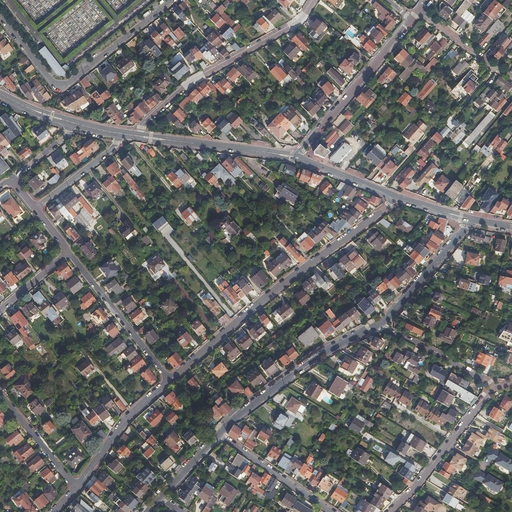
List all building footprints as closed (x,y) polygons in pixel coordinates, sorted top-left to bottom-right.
[(207,4),(203,0),(194,0),(202,8),(207,4)] [(208,0),(203,0),(207,4),(215,12),(218,15),(222,12),(235,0),(234,0),(231,0),(229,2),(224,7),(222,5),(219,8),(212,2),(211,3),(208,1),(209,0),(208,0)] [(277,0),(285,8),(290,4),(289,3),(285,0),(277,0)] [(376,1),(377,0),(370,0),(368,2),(382,13),(378,17),(383,21),(386,17),(389,13),(376,1)] [(465,11),(466,11),(471,4),(470,3),(466,0),(465,0),(455,13),(457,15),(460,17),(465,11)] [(493,0),(483,13),(483,14),(491,19),(492,20),(494,22),(500,16),(496,13),(500,8),(502,6),(494,0),(493,0)] [(452,11),(440,1),(437,4),(440,6),(441,5),(445,7),(439,14),(446,19),(452,11)] [(182,2),(177,7),(182,12),(187,8),(182,2)] [(77,48),(63,46),(95,19),(95,17),(94,16),(86,16),(86,10),(84,12),(81,12),(82,11),(80,8),(79,18),(84,18),(82,20),(77,20),(77,16),(73,16),(73,22),(69,18),(67,19),(49,35),(61,37),(60,39),(58,42),(57,47),(53,47),(63,59),(77,48)] [(177,9),(174,12),(178,18),(179,19),(183,16),(177,9)] [(271,23),(273,25),(282,17),(275,10),(266,18),(271,23)] [(390,19),(394,23),(397,19),(393,15),(394,13),(391,11),(389,13),(386,17),(390,19)] [(464,20),(460,27),(463,30),(473,17),(466,11),(465,11),(460,17),(461,18),(464,20)] [(219,28),(225,22),(218,15),(215,12),(209,18),(219,28)] [(225,22),(230,27),(234,32),(235,31),(237,34),(243,29),(240,26),(239,27),(237,25),(233,29),(231,27),(234,23),(232,20),(231,21),(222,12),(218,15),(225,22)] [(483,31),(492,20),(491,19),(483,14),(475,25),(479,28),(478,30),(479,31),(478,33),(480,34),(483,31)] [(264,31),(265,32),(267,30),(266,29),(267,27),(271,23),(266,18),(263,15),(256,22),(256,23),(261,28),(264,31)] [(455,23),(460,27),(464,20),(461,18),(460,17),(457,15),(452,21),(455,23)] [(393,24),(394,23),(390,19),(386,17),(383,21),(380,25),(388,31),(393,24)] [(310,28),(312,30),(313,30),(312,32),(311,31),(307,36),(310,38),(309,38),(313,42),(314,41),(316,43),(323,35),(320,33),(321,32),(326,27),(317,19),(310,28)] [(177,39),(164,23),(160,27),(163,31),(167,35),(168,34),(172,38),(173,37),(176,40),(177,39)] [(385,37),(389,32),(388,31),(380,25),(379,24),(376,28),(379,30),(378,31),(384,36),(385,37)] [(227,28),(223,25),(219,29),(222,33),(227,28)] [(492,25),(486,33),(478,43),(481,46),(492,33),(491,32),(494,28),(492,25)] [(185,35),(178,27),(173,32),(179,40),(185,35)] [(230,27),(221,36),(223,37),(228,43),(229,41),(227,39),(234,32),(230,27)] [(378,43),(384,36),(378,31),(374,27),(368,35),(378,43)] [(421,45),(431,35),(424,29),(415,39),(421,45)] [(159,35),(156,31),(150,35),(152,37),(149,40),(156,48),(164,40),(159,35)] [(167,35),(163,31),(159,35),(164,40),(173,50),(175,49),(173,47),(174,46),(173,44),(174,43),(169,36),(167,35)] [(221,36),(217,31),(214,33),(212,32),(206,38),(208,41),(210,43),(215,49),(222,43),(220,40),(223,37),(221,36)] [(324,35),(321,32),(320,33),(323,35),(316,43),(314,41),(313,42),(316,44),(324,35)] [(2,36),(0,33),(0,53),(2,55),(6,59),(11,55),(15,52),(7,43),(6,43),(1,37),(2,36)] [(307,41),(299,33),(291,41),(299,49),(303,45),(304,47),(306,45),(305,43),(307,41)] [(432,40),(435,36),(432,34),(431,35),(421,45),(420,47),(422,48),(423,49),(426,46),(432,40)] [(370,53),(376,46),(369,40),(368,39),(363,35),(359,40),(363,43),(361,46),(363,48),(370,53)] [(348,48),(351,44),(342,36),(338,40),(348,48)] [(491,52),(494,55),(506,41),(501,36),(494,44),(496,47),(495,48),(491,52)] [(149,40),(148,39),(144,44),(145,45),(143,48),(142,47),(138,51),(140,53),(138,55),(143,60),(146,57),(145,56),(149,53),(150,53),(151,53),(152,53),(157,57),(161,53),(156,48),(149,40)] [(494,55),(493,56),(497,59),(504,51),(503,50),(510,41),(508,39),(506,41),(494,55)] [(434,42),(432,40),(426,46),(429,48),(434,42)] [(438,45),(434,42),(429,48),(432,51),(426,58),(429,61),(446,43),(443,40),(438,45)] [(203,46),(204,46),(214,57),(217,55),(219,53),(215,49),(210,43),(208,41),(205,44),(203,46)] [(299,50),(292,42),(287,46),(282,51),(290,59),(299,50)] [(230,44),(219,53),(224,58),(230,55),(236,51),(230,44)] [(199,50),(203,56),(206,59),(208,58),(211,61),(215,58),(214,57),(204,46),(199,50)] [(199,50),(195,47),(185,54),(183,52),(181,53),(184,58),(191,54),(196,61),(203,56),(199,50)] [(64,75),(65,74),(61,69),(45,48),(40,52),(58,74),(64,75)] [(400,63),(404,59),(397,53),(393,57),(400,63)] [(195,61),(196,61),(191,54),(184,58),(187,63),(193,59),(195,61)] [(345,60),(339,67),(348,74),(361,60),(354,54),(347,62),(345,60)] [(400,63),(406,68),(411,63),(414,60),(411,57),(408,54),(404,59),(400,63)] [(124,61),(116,67),(123,75),(134,66),(127,56),(122,60),(124,61)] [(24,73),(27,77),(35,71),(32,67),(29,63),(27,59),(19,65),(21,68),(26,64),(30,69),(24,73)] [(427,71),(428,72),(437,63),(432,59),(425,67),(424,68),(415,60),(412,64),(411,63),(406,68),(401,73),(398,77),(403,81),(416,67),(423,74),(427,71)] [(244,65),(240,60),(237,62),(235,63),(239,67),(235,70),(236,70),(239,74),(240,74),(241,75),(242,74),(241,73),(243,71),(246,74),(243,77),(245,79),(253,71),(246,64),(244,65)] [(315,66),(319,70),(325,64),(321,60),(315,66)] [(180,61),(169,71),(178,80),(188,70),(180,61)] [(466,68),(469,65),(467,64),(465,61),(462,65),(460,63),(453,71),(455,72),(457,75),(465,66),(466,68)] [(99,71),(108,65),(106,62),(97,68),(99,71)] [(65,74),(70,70),(66,65),(61,69),(65,74)] [(109,66),(100,74),(107,83),(117,75),(109,66)] [(292,79),(288,75),(285,77),(276,66),(270,72),(280,82),(283,79),(287,84),(292,79)] [(306,85),(299,78),(298,77),(295,74),(288,66),(284,69),(291,77),(293,76),(299,83),(298,84),(303,88),(306,85)] [(236,70),(235,70),(234,68),(233,68),(226,75),(227,75),(224,79),(229,84),(239,74),(236,70)] [(389,68),(377,81),(381,84),(384,81),(385,82),(386,80),(385,80),(388,77),(391,80),(396,74),(389,68)] [(327,78),(335,86),(340,81),(329,71),(325,74),(328,77),(327,78)] [(164,88),(172,80),(165,73),(153,85),(162,93),(165,89),(164,88)] [(4,77),(3,79),(11,90),(15,88),(6,75),(4,77)] [(89,82),(90,84),(94,82),(88,75),(85,77),(89,82)] [(466,90),(470,93),(476,86),(469,79),(465,75),(458,83),(461,85),(462,87),(466,90)] [(99,105),(104,102),(96,92),(92,86),(90,84),(89,82),(85,77),(81,81),(80,81),(99,105)] [(502,78),(498,85),(501,88),(507,81),(503,79),(502,78)] [(233,88),(229,84),(224,79),(219,84),(218,82),(215,86),(222,93),(227,88),(230,91),(233,88)] [(334,90),(324,79),(318,85),(328,95),(334,90)] [(45,101),(47,103),(51,99),(38,82),(33,85),(34,86),(45,101)] [(216,89),(209,82),(206,85),(204,82),(201,85),(208,92),(210,89),(213,92),(216,89)] [(427,88),(425,87),(421,91),(423,93),(419,97),(422,99),(435,85),(432,83),(430,85),(427,88)] [(509,83),(503,90),(506,92),(511,86),(511,85),(509,83)] [(208,92),(201,85),(197,89),(198,90),(197,91),(201,95),(202,94),(204,96),(208,92)] [(33,94),(41,104),(45,101),(34,86),(30,89),(31,90),(34,94),(33,94)] [(29,101),(32,98),(28,92),(24,87),(21,89),(28,99),(29,101)] [(486,97),(490,101),(497,93),(492,90),(491,90),(487,87),(479,96),(484,100),(486,97)] [(82,110),(92,102),(82,88),(72,96),(71,96),(68,98),(68,97),(65,100),(61,103),(64,107),(75,110),(80,106),(82,110)] [(370,96),(373,93),(369,89),(365,93),(367,95),(366,97),(364,95),(362,93),(356,99),(362,105),(368,99),(370,97),(370,96)] [(191,102),(192,102),(194,100),(196,102),(202,96),(201,95),(197,91),(196,90),(192,93),(187,97),(191,101),(191,102)] [(107,99),(109,101),(113,99),(107,91),(101,96),(104,100),(108,96),(109,98),(107,99)] [(145,103),(150,109),(152,107),(155,104),(151,98),(145,91),(142,93),(145,96),(146,95),(149,100),(145,103)] [(490,107),(492,109),(493,107),(495,105),(502,97),(503,96),(498,91),(497,93),(490,101),(487,105),(490,107)] [(322,104),(327,99),(321,92),(313,101),(319,108),(322,105),(322,104)] [(151,98),(155,104),(157,103),(161,99),(156,93),(154,94),(155,95),(151,98)] [(404,106),(407,103),(411,99),(404,93),(397,100),(404,106)] [(374,100),(370,96),(370,97),(368,99),(362,105),(366,108),(374,100)] [(191,101),(187,97),(183,102),(179,105),(183,109),(191,101)] [(479,107),(483,102),(478,97),(473,102),(479,107)] [(502,97),(495,105),(496,106),(498,105),(500,107),(506,100),(502,97)] [(295,115),(291,112),(289,109),(292,105),(285,99),(275,109),(280,114),(289,122),(295,115)] [(312,117),(320,109),(319,108),(313,101),(308,106),(304,109),(312,117)] [(429,110),(434,105),(429,101),(425,106),(429,110)] [(511,101),(502,114),(505,116),(509,112),(507,111),(511,105),(511,101)] [(147,111),(150,109),(145,103),(142,105),(147,111)] [(411,113),(414,110),(410,107),(407,103),(404,106),(411,113)] [(105,110),(111,118),(111,117),(119,112),(119,111),(113,104),(105,110)] [(135,112),(140,118),(145,113),(147,111),(142,105),(141,104),(133,110),(135,112)] [(186,115),(180,108),(173,115),(179,121),(186,115)] [(491,111),(470,134),(464,141),(468,145),(476,135),(477,135),(495,115),(491,111)] [(111,117),(117,125),(120,123),(124,120),(125,119),(122,115),(119,112),(111,117)] [(125,119),(124,120),(126,123),(129,120),(132,124),(135,122),(140,118),(135,112),(131,114),(133,116),(132,117),(131,116),(129,118),(128,116),(125,119)] [(184,126),(170,112),(166,116),(170,120),(177,128),(179,126),(180,128),(182,128),(184,126)] [(0,121),(7,130),(1,135),(2,135),(6,139),(9,143),(13,139),(12,137),(14,135),(15,136),(20,132),(18,129),(20,128),(16,123),(17,121),(20,116),(18,115),(16,114),(14,118),(4,113),(0,117),(0,121)] [(232,116),(240,124),(243,121),(234,113),(232,116)] [(288,128),(291,124),(289,122),(280,114),(274,120),(273,119),(272,120),(273,121),(271,123),(278,130),(280,127),(285,132),(289,128),(288,128)] [(410,142),(411,143),(426,127),(425,125),(429,121),(426,118),(422,115),(420,117),(418,119),(417,118),(402,135),(403,136),(407,140),(410,142)] [(235,129),(240,124),(232,116),(229,118),(226,121),(232,127),(235,129)] [(210,132),(216,126),(208,118),(202,124),(210,132)] [(222,132),(224,135),(232,127),(226,121),(225,119),(220,124),(217,127),(222,132)] [(339,131),(348,120),(347,120),(343,125),(338,130),(339,131)] [(345,136),(354,126),(348,120),(339,131),(342,133),(345,136)] [(201,127),(194,121),(190,125),(192,127),(190,129),(194,133),(196,131),(197,132),(201,127)] [(264,136),(265,135),(268,132),(267,132),(258,123),(253,127),(263,136),(264,136)] [(332,124),(329,127),(332,131),(335,133),(336,134),(339,131),(338,130),(332,124)] [(40,141),(38,143),(41,147),(53,137),(50,133),(49,133),(43,126),(40,129),(38,126),(36,126),(32,129),(32,131),(40,141)] [(296,147),(299,144),(290,136),(286,132),(285,132),(280,127),(278,130),(275,133),(279,137),(282,134),(286,138),(283,141),(292,150),(293,150),(296,147)] [(335,133),(332,131),(324,139),(327,142),(335,133)] [(452,139),(457,144),(466,136),(462,131),(452,139)] [(0,155),(3,160),(8,157),(6,155),(9,152),(5,147),(9,143),(6,139),(2,135),(1,135),(0,132),(0,155)] [(222,140),(231,141),(224,135),(222,132),(218,136),(222,140)] [(436,132),(431,137),(435,140),(438,143),(442,138),(441,137),(439,135),(436,132)] [(336,134),(326,145),(329,147),(339,136),(336,134)] [(484,145),(481,148),(489,154),(494,148),(496,146),(501,139),(502,137),(497,134),(487,147),(484,145)] [(430,139),(418,152),(421,155),(422,155),(425,157),(432,149),(429,146),(433,142),(430,139)] [(507,143),(501,139),(496,146),(499,148),(497,151),(500,153),(502,150),(507,143)] [(95,145),(91,140),(83,146),(84,147),(81,149),(75,154),(75,153),(70,157),(75,164),(92,151),(90,148),(95,145)] [(330,158),(338,162),(350,149),(344,143),(330,158)] [(362,153),(365,155),(373,146),(370,143),(367,147),(362,153)] [(372,161),(377,165),(385,156),(386,155),(386,151),(378,144),(375,147),(373,146),(365,155),(372,161)] [(314,154),(324,158),(329,152),(326,149),(326,150),(325,149),(325,148),(325,147),(323,148),(320,145),(313,152),(314,154)] [(404,152),(408,155),(414,148),(412,147),(411,146),(410,145),(409,147),(404,152)] [(477,153),(481,148),(477,145),(473,149),(477,153)] [(391,152),(394,154),(399,149),(396,146),(391,152)] [(18,154),(21,158),(31,151),(27,147),(18,154)] [(156,153),(151,148),(148,151),(153,156),(156,153)] [(177,158),(179,156),(174,150),(171,152),(177,158)] [(498,156),(504,160),(506,157),(502,154),(503,151),(502,150),(500,153),(498,156)] [(136,167),(135,165),(138,162),(136,159),(137,159),(130,151),(126,154),(127,156),(123,160),(124,161),(121,163),(127,170),(129,173),(130,174),(133,172),(135,175),(137,173),(140,171),(138,169),(136,167)] [(179,156),(185,162),(188,159),(182,153),(179,156)] [(195,156),(200,162),(203,159),(198,153),(195,156)] [(3,160),(0,155),(0,172),(1,174),(9,167),(3,160)] [(66,161),(61,155),(53,161),(59,168),(66,161)] [(377,165),(381,169),(389,160),(387,158),(385,156),(377,165)] [(252,171),(249,168),(248,167),(245,164),(244,164),(237,157),(234,160),(241,167),(243,170),(249,176),(253,171),(252,171)] [(241,170),(236,164),(235,165),(228,158),(222,164),(229,171),(233,167),(238,173),(239,173),(241,170)] [(381,170),(385,173),(393,164),(391,162),(389,160),(381,170)] [(109,165),(105,168),(106,169),(107,169),(112,175),(119,170),(113,163),(110,166),(109,165)] [(424,181),(427,184),(430,180),(439,170),(431,163),(414,183),(419,187),(424,181)] [(230,175),(219,164),(210,172),(216,179),(219,177),(224,181),(228,177),(235,184),(238,182),(231,175),(230,175)] [(385,173),(389,176),(397,167),(395,165),(393,164),(385,173)] [(295,168),(286,165),(284,172),(292,175),(295,168)] [(190,176),(181,166),(174,174),(182,183),(182,184),(190,176)] [(405,178),(407,176),(406,176),(412,170),(409,167),(407,169),(404,166),(395,177),(398,179),(399,178),(402,181),(399,185),(405,178)] [(54,172),(56,174),(48,181),(52,186),(61,178),(53,168),(51,169),(54,173),(54,172)] [(220,183),(216,179),(210,172),(206,168),(201,173),(203,175),(202,175),(211,184),(212,183),(216,187),(220,183)] [(135,183),(123,169),(121,171),(124,175),(122,176),(130,186),(135,183)] [(309,181),(312,173),(303,170),(302,171),(299,170),(296,176),(300,178),(299,179),(309,183),(309,181)] [(284,179),(271,171),(267,177),(273,182),(274,181),(281,185),(282,183),(284,179)] [(314,174),(312,173),(309,181),(317,185),(318,184),(320,185),(325,176),(321,174),(320,178),(316,176),(317,175),(314,174)] [(37,176),(36,176),(29,182),(35,190),(43,183),(41,181),(43,179),(43,178),(40,175),(39,174),(37,176)] [(182,183),(174,174),(168,178),(176,188),(182,183)] [(430,180),(427,184),(431,188),(434,185),(442,192),(450,182),(442,175),(434,184),(430,180)] [(116,181),(112,176),(111,177),(110,176),(107,178),(108,180),(102,184),(108,192),(111,190),(114,193),(121,187),(119,185),(118,184),(116,181)] [(411,180),(407,176),(405,178),(399,185),(403,189),(410,182),(411,180)] [(326,181),(322,184),(323,185),(319,189),(324,194),(326,192),(328,194),(331,197),(335,191),(331,187),(331,186),(330,185),(330,183),(329,183),(326,181)] [(454,181),(445,192),(455,199),(461,191),(463,189),(463,188),(460,186),(454,181)] [(85,191),(90,196),(92,199),(101,191),(94,182),(90,185),(91,186),(85,191)] [(345,184),(341,182),(337,188),(340,190),(341,190),(345,184)] [(282,183),(281,185),(280,186),(281,187),(280,188),(279,188),(274,195),(279,198),(280,197),(291,204),(292,203),(294,203),(296,200),(295,199),(299,193),(282,183)] [(145,195),(136,185),(134,187),(140,195),(141,195),(143,197),(145,195)] [(502,193),(506,195),(511,187),(508,185),(502,193)] [(341,190),(340,190),(336,196),(340,199),(343,196),(344,197),(346,195),(351,199),(356,191),(353,189),(349,187),(345,192),(341,190)] [(487,211),(497,194),(489,188),(482,200),(485,202),(481,207),(487,211)] [(215,194),(222,202),(226,198),(218,190),(215,194)] [(78,201),(77,199),(72,194),(61,202),(67,210),(70,207),(78,201)] [(365,197),(364,200),(368,202),(369,203),(370,202),(378,206),(381,199),(377,197),(373,196),(371,200),(365,197)] [(469,196),(461,206),(467,208),(468,208),(474,200),(469,196)] [(89,214),(90,215),(93,212),(80,197),(77,199),(78,201),(80,202),(84,207),(89,214)] [(497,201),(491,210),(495,213),(497,210),(499,210),(502,206),(505,209),(506,208),(510,201),(503,197),(501,202),(497,200),(497,201)] [(61,203),(61,202),(57,198),(55,200),(58,204),(56,207),(61,213),(63,216),(66,219),(70,215),(61,203)] [(355,208),(362,214),(370,203),(369,203),(368,202),(364,200),(360,198),(359,200),(360,201),(355,208)] [(18,207),(11,199),(6,203),(5,202),(2,205),(9,214),(18,207)] [(48,209),(57,220),(58,220),(62,217),(59,214),(61,213),(56,207),(53,203),(51,204),(52,206),(48,209)] [(189,223),(197,216),(195,213),(189,207),(186,210),(187,211),(182,215),(189,223)] [(346,209),(345,211),(349,214),(350,214),(356,219),(360,214),(353,209),(351,212),(346,209)] [(345,211),(340,218),(342,220),(351,226),(352,225),(354,221),(356,219),(349,214),(345,211)] [(158,232),(168,223),(162,216),(152,225),(158,232)] [(241,230),(228,216),(222,222),(221,220),(215,226),(229,241),(241,230)] [(439,226),(432,222),(429,227),(443,234),(447,219),(440,218),(440,217),(438,223),(440,225),(439,226)] [(391,224),(383,219),(379,222),(388,229),(391,224)] [(124,225),(118,230),(124,237),(125,236),(127,239),(133,234),(130,231),(134,229),(126,220),(122,223),(124,225)] [(333,222),(330,226),(338,233),(344,226),(347,229),(351,226),(342,220),(337,226),(333,222)] [(400,220),(395,227),(407,235),(412,228),(400,220)] [(330,226),(325,222),(318,230),(323,234),(324,236),(325,236),(327,234),(329,232),(334,237),(335,236),(338,233),(330,226)] [(74,241),(80,236),(73,228),(71,230),(68,226),(64,229),(74,241)] [(318,230),(314,226),(311,230),(312,231),(307,235),(308,236),(314,242),(319,238),(320,239),(324,236),(323,234),(318,230)] [(444,237),(435,231),(430,239),(439,245),(444,237)] [(45,239),(39,232),(30,239),(39,250),(43,246),(40,243),(45,239)] [(307,236),(308,236),(307,235),(304,232),(298,238),(302,242),(301,244),(307,250),(314,244),(307,236)] [(386,241),(377,232),(372,238),(382,247),(383,246),(382,245),(386,241)] [(478,234),(472,233),(471,239),(472,239),(475,239),(474,240),(474,241),(474,242),(477,242),(482,244),(484,236),(478,234)] [(88,243),(87,242),(86,243),(80,236),(74,241),(71,243),(73,246),(77,243),(88,257),(95,251),(90,245),(91,244),(90,242),(88,243)] [(484,236),(482,244),(490,245),(491,238),(484,236)] [(382,247),(372,238),(369,240),(379,250),(382,247)] [(497,239),(496,247),(498,247),(504,249),(506,241),(497,239)] [(302,262),(305,260),(300,254),(300,255),(293,249),(294,248),(292,246),(287,241),(285,243),(288,246),(286,248),(300,263),(302,262)] [(438,246),(429,241),(425,247),(433,253),(438,246)] [(26,258),(29,261),(31,259),(31,258),(29,255),(33,253),(25,243),(18,249),(21,251),(25,257),(26,258)] [(429,251),(419,244),(414,250),(423,258),(426,254),(429,251)] [(405,247),(403,250),(411,258),(416,262),(418,264),(423,258),(414,250),(407,245),(405,247)] [(346,256),(355,266),(357,269),(365,261),(354,250),(346,256)] [(25,257),(21,251),(17,254),(22,260),(25,257)] [(471,253),(467,252),(464,263),(476,266),(479,253),(472,251),(471,253)] [(284,268),(285,269),(292,263),(283,253),(280,256),(276,259),(284,268)] [(345,255),(339,260),(340,262),(346,268),(349,272),(355,266),(346,256),(345,255)] [(164,265),(157,257),(148,264),(154,273),(164,265)] [(416,262),(411,258),(406,263),(409,265),(404,270),(410,276),(415,272),(411,267),(416,262)] [(111,281),(119,273),(117,270),(112,263),(113,263),(110,259),(100,267),(108,278),(108,277),(111,281)] [(284,268),(276,259),(275,259),(266,267),(275,276),(284,268)] [(346,268),(340,262),(337,264),(336,263),(330,268),(339,279),(345,274),(343,271),(346,268)] [(65,263),(57,269),(58,271),(56,272),(59,276),(61,274),(63,276),(71,270),(65,263)] [(31,270),(25,264),(14,273),(20,279),(31,270)] [(260,287),(269,279),(261,270),(252,278),(260,287)] [(410,276),(404,270),(402,273),(400,271),(397,274),(398,274),(396,276),(396,277),(400,282),(405,278),(407,280),(410,276)] [(8,287),(8,288),(18,280),(11,272),(4,277),(6,279),(3,281),(8,287)] [(317,273),(311,278),(316,284),(317,285),(319,287),(321,286),(323,289),(323,288),(325,289),(328,286),(328,284),(330,283),(325,276),(322,278),(317,273)] [(480,274),(478,283),(487,285),(490,277),(480,274)] [(239,299),(240,298),(236,294),(230,286),(224,279),(221,275),(220,275),(219,276),(223,280),(221,282),(224,285),(222,287),(224,290),(222,292),(228,300),(232,305),(234,303),(238,303),(239,299)] [(511,278),(505,277),(500,276),(498,284),(502,285),(502,282),(503,282),(503,285),(508,285),(509,287),(511,287),(511,278)] [(82,286),(75,277),(66,284),(74,293),(82,286)] [(245,294),(253,287),(244,278),(244,277),(240,280),(236,284),(245,294)] [(395,289),(401,283),(400,282),(396,277),(393,280),(389,283),(395,289)] [(316,284),(311,278),(302,285),(304,287),(303,288),(309,296),(312,293),(313,291),(312,289),(317,285),(316,284)] [(392,292),(395,289),(389,283),(386,278),(384,280),(382,281),(388,287),(392,292)] [(459,284),(459,287),(465,289),(468,281),(459,279),(458,283),(459,284)] [(117,283),(114,280),(106,286),(109,289),(111,287),(116,293),(120,290),(115,284),(117,283)] [(291,286),(290,286),(295,292),(301,287),(297,281),(291,286)] [(375,291),(376,292),(378,291),(379,290),(381,293),(388,287),(382,281),(373,289),(375,291)] [(243,295),(245,294),(236,284),(232,287),(237,293),(236,294),(240,298),(241,299),(244,297),(243,295)] [(209,299),(212,296),(207,290),(203,286),(201,288),(200,286),(196,290),(198,293),(205,301),(208,304),(207,304),(211,309),(215,305),(209,299)] [(311,299),(303,289),(295,296),(302,305),(311,299)] [(369,296),(375,303),(381,297),(376,292),(375,291),(369,296)] [(40,306),(37,308),(40,311),(42,314),(44,316),(47,320),(50,317),(52,320),(58,316),(39,292),(34,297),(40,306)] [(56,298),(51,302),(55,307),(58,311),(69,302),(69,301),(61,292),(55,297),(56,298)] [(96,301),(90,293),(81,300),(83,303),(81,305),(84,310),(96,301)] [(334,299),(331,302),(333,305),(337,302),(344,296),(341,293),(334,299)] [(442,295),(436,293),(433,300),(439,303),(442,295)] [(178,307),(170,296),(159,305),(167,315),(178,307)] [(372,306),(375,303),(369,296),(366,299),(364,297),(362,299),(362,300),(357,305),(365,314),(367,312),(368,314),(369,314),(375,309),(372,306)] [(129,297),(123,301),(128,307),(124,309),(127,313),(136,306),(133,302),(129,297)] [(329,301),(325,304),(329,309),(334,315),(336,314),(331,309),(334,306),(333,305),(331,302),(329,301)] [(38,311),(32,303),(27,307),(26,305),(22,308),(29,318),(38,311)] [(294,312),(287,304),(276,312),(283,320),(294,312)] [(351,321),(360,314),(354,307),(346,313),(346,314),(351,320),(351,321)] [(469,314),(475,316),(478,310),(472,307),(469,314)] [(109,320),(100,308),(96,311),(98,315),(96,316),(99,320),(101,318),(102,320),(102,321),(104,324),(109,320)] [(435,318),(439,319),(442,321),(444,318),(439,315),(440,312),(431,308),(429,312),(428,315),(435,318)] [(144,316),(138,309),(129,316),(137,325),(141,322),(139,320),(144,316)] [(333,317),(336,321),(331,324),(335,329),(338,332),(344,328),(343,327),(337,320),(334,315),(329,309),(326,312),(331,318),(333,317)] [(478,317),(483,319),(485,314),(492,317),(493,315),(495,316),(496,314),(486,310),(478,317)] [(28,323),(18,311),(10,318),(13,321),(13,322),(19,330),(28,323)] [(228,322),(231,319),(226,313),(223,316),(228,322)] [(337,320),(343,327),(351,320),(346,314),(346,313),(337,320)] [(270,321),(263,314),(259,317),(265,324),(270,321)] [(428,315),(427,314),(422,323),(431,327),(435,318),(428,315)] [(190,326),(198,335),(205,328),(197,319),(190,326)] [(321,333),(325,338),(335,329),(331,324),(328,320),(323,325),(318,329),(321,333)] [(260,325),(258,322),(254,325),(255,326),(249,331),(255,338),(264,330),(260,325)] [(105,328),(113,339),(120,334),(112,323),(105,328)] [(417,334),(419,330),(406,323),(404,328),(417,334)] [(511,324),(510,323),(509,325),(508,325),(504,335),(505,335),(503,339),(508,341),(511,343),(511,324)] [(88,325),(95,334),(97,332),(89,324),(88,325)] [(137,331),(140,334),(146,329),(143,326),(137,331)] [(440,333),(437,338),(448,343),(450,344),(456,331),(447,326),(443,335),(440,333)] [(240,327),(235,332),(241,338),(237,342),(243,349),(252,341),(240,327)] [(318,329),(316,327),(313,330),(311,327),(298,338),(306,346),(318,336),(321,333),(318,329)] [(495,333),(479,327),(479,329),(494,335),(495,333)] [(14,329),(6,336),(9,341),(11,343),(12,344),(13,346),(22,339),(14,329)] [(159,338),(152,329),(145,335),(152,344),(159,338)] [(271,338),(274,341),(281,335),(279,332),(271,338)] [(192,340),(186,333),(178,340),(183,347),(192,340)] [(29,347),(33,343),(26,335),(22,339),(29,347)] [(126,347),(119,338),(111,344),(114,347),(111,348),(115,352),(116,351),(118,353),(126,347)] [(373,342),(367,338),(362,340),(378,349),(382,342),(375,338),(373,342)] [(27,346),(22,339),(16,344),(21,350),(27,346)] [(274,341),(266,347),(268,349),(275,343),(274,341)] [(240,353),(231,342),(222,350),(231,360),(240,353)] [(138,355),(131,347),(124,353),(130,361),(138,355)] [(354,358),(365,365),(372,353),(361,347),(354,358)] [(285,354),(291,361),(294,358),(298,355),(292,348),(285,354)] [(288,363),(291,361),(285,354),(283,352),(281,354),(283,357),(279,360),(284,365),(288,362),(288,363)] [(389,355),(385,353),(384,356),(392,360),(399,364),(402,359),(410,363),(406,369),(412,372),(415,374),(417,375),(422,367),(416,364),(419,360),(414,357),(414,356),(410,353),(409,354),(406,352),(404,356),(396,352),(392,359),(389,356),(389,355)] [(182,361),(176,353),(168,360),(174,368),(182,361)] [(492,358),(481,353),(477,362),(486,366),(488,366),(492,358)] [(147,366),(139,356),(131,362),(137,370),(135,371),(138,374),(147,366)] [(357,363),(347,358),(344,362),(345,362),(342,367),(351,373),(357,363)] [(94,367),(87,359),(77,367),(83,376),(89,371),(89,372),(94,369),(93,368),(94,367)] [(276,365),(271,360),(262,367),(269,376),(273,373),(272,371),(277,367),(276,365)] [(511,363),(509,363),(507,362),(503,360),(503,362),(504,362),(503,365),(507,367),(506,370),(507,371),(509,367),(511,368),(511,363)] [(228,371),(221,363),(212,371),(219,378),(228,371)] [(14,372),(8,364),(1,370),(5,374),(4,374),(7,378),(14,372)] [(495,364),(492,368),(490,372),(502,378),(504,374),(499,372),(500,368),(499,368),(500,366),(499,366),(495,364)] [(447,380),(450,375),(446,373),(446,372),(434,365),(429,374),(442,381),(441,382),(445,385),(445,384),(447,380)] [(265,378),(254,366),(244,376),(246,378),(247,377),(255,386),(265,378)] [(155,378),(148,369),(141,375),(148,384),(150,383),(152,385),(156,382),(154,380),(155,378)] [(355,387),(365,393),(373,380),(367,377),(365,380),(363,379),(367,373),(364,371),(355,387)] [(455,376),(455,375),(451,373),(450,375),(447,380),(461,387),(465,380),(458,377),(458,378),(455,376)] [(332,385),(342,391),(345,387),(347,382),(337,376),(332,385)] [(35,390),(25,378),(16,385),(26,397),(35,390)] [(199,385),(193,378),(186,384),(189,388),(190,387),(193,389),(199,385)] [(470,405),(475,396),(461,387),(447,380),(445,384),(453,388),(460,392),(459,395),(460,396),(459,398),(470,405)] [(243,391),(248,397),(253,393),(248,387),(244,390),(236,381),(229,388),(236,396),(243,391)] [(323,388),(312,381),(309,388),(307,387),(304,391),(316,399),(323,388)] [(392,396),(396,398),(401,389),(394,386),(388,382),(383,392),(386,394),(387,394),(392,397),(392,396)] [(338,397),(342,391),(332,385),(329,391),(338,397)] [(401,389),(396,398),(399,400),(399,401),(404,404),(407,406),(413,397),(401,389)] [(448,407),(454,397),(442,390),(436,400),(445,406),(448,407)] [(172,392),(165,398),(172,405),(175,402),(177,404),(174,407),(176,409),(182,404),(178,399),(172,392)] [(108,395),(99,402),(102,405),(106,410),(114,404),(108,395)] [(222,411),(225,414),(228,412),(230,411),(232,409),(225,402),(223,399),(220,397),(214,402),(219,407),(222,411)] [(507,410),(511,401),(511,399),(507,397),(506,398),(504,397),(499,405),(507,410)] [(288,410),(286,412),(297,419),(300,414),(296,411),(301,404),(291,398),(287,405),(285,408),(288,410)] [(45,408),(37,399),(30,405),(31,407),(34,411),(33,412),(36,416),(45,408)] [(154,403),(152,404),(157,409),(162,404),(158,399),(155,401),(154,403)] [(125,408),(119,400),(116,403),(122,410),(125,408)] [(422,414),(426,416),(431,407),(425,403),(418,400),(413,410),(417,412),(422,414)] [(384,401),(382,406),(388,410),(391,405),(384,401)] [(212,415),(216,420),(222,414),(223,416),(225,415),(219,408),(214,402),(211,406),(213,408),(211,409),(214,413),(212,415)] [(152,404),(149,407),(154,412),(146,420),(153,428),(164,417),(157,409),(152,404)] [(102,405),(94,411),(99,418),(102,421),(104,419),(109,425),(112,428),(116,423),(106,410),(102,405)] [(442,425),(445,420),(439,416),(441,413),(431,407),(426,416),(425,417),(429,420),(429,419),(434,422),(435,421),(442,425)] [(502,411),(493,407),(488,416),(496,421),(502,411)] [(9,420),(0,408),(0,427),(2,426),(9,420)] [(451,423),(457,413),(450,408),(446,415),(441,413),(439,416),(445,420),(451,423)] [(166,419),(170,423),(172,421),(173,422),(178,417),(173,412),(173,411),(171,410),(164,417),(166,419)] [(99,418),(94,411),(86,417),(92,424),(99,418)] [(288,418),(280,413),(274,422),(277,424),(276,426),(281,429),(288,418)] [(511,416),(509,416),(505,413),(501,418),(507,422),(511,416)] [(200,418),(202,421),(203,421),(207,425),(214,420),(210,415),(206,418),(204,415),(200,418)] [(479,415),(476,419),(483,423),(486,420),(479,415)] [(367,424),(369,421),(364,418),(361,422),(354,418),(349,427),(354,430),(359,432),(362,427),(364,423),(366,424),(367,424)] [(55,427),(50,421),(43,426),(48,433),(55,427)] [(91,432),(83,423),(74,431),(81,440),(91,432)] [(241,431),(233,425),(229,431),(228,434),(231,436),(236,439),(239,434),(241,431)] [(248,427),(245,425),(241,431),(239,434),(247,438),(253,430),(251,429),(249,431),(248,429),(247,430),(247,429),(248,427)] [(134,433),(128,427),(125,431),(131,436),(134,433)] [(489,427),(485,436),(494,442),(499,445),(504,436),(489,427)] [(263,445),(267,439),(271,431),(267,429),(266,431),(262,428),(259,433),(255,439),(263,445)] [(7,434),(5,436),(7,439),(9,437),(13,442),(15,445),(23,438),(17,431),(16,432),(13,429),(7,434)] [(148,444),(150,447),(155,443),(154,441),(152,440),(151,441),(149,438),(141,430),(138,433),(145,441),(148,444)] [(253,430),(247,438),(246,441),(247,442),(245,445),(250,448),(252,449),(256,443),(252,440),(257,432),(253,430)] [(183,438),(190,445),(197,438),(190,431),(183,438)] [(485,436),(477,431),(475,435),(471,433),(467,440),(478,447),(485,436)] [(180,439),(173,432),(164,442),(170,448),(180,439)] [(420,452),(426,443),(414,436),(411,434),(405,443),(409,445),(409,446),(420,452)] [(7,439),(5,440),(6,441),(9,445),(13,442),(9,437),(7,439)] [(294,441),(290,439),(285,446),(290,449),(294,441)] [(478,447),(467,440),(462,447),(464,448),(462,451),(472,458),(478,447)] [(405,443),(402,441),(396,450),(404,455),(409,446),(409,445),(405,443)] [(34,451),(28,444),(23,447),(25,449),(21,452),(19,449),(14,454),(16,456),(15,456),(18,460),(19,459),(20,461),(23,459),(24,459),(25,458),(34,451)] [(278,448),(273,445),(271,448),(268,453),(277,459),(282,451),(278,448)] [(128,450),(124,446),(121,448),(120,448),(117,452),(122,456),(124,454),(126,456),(128,456),(129,454),(133,458),(135,456),(134,454),(131,452),(129,449),(128,450)] [(142,454),(147,459),(155,451),(153,449),(150,447),(142,454)] [(370,455),(365,452),(358,448),(351,458),(365,467),(368,462),(367,461),(370,455)] [(511,460),(491,448),(488,453),(486,456),(489,457),(493,460),(495,461),(495,462),(510,471),(511,467),(511,460)] [(83,458),(77,449),(65,458),(72,467),(80,460),(80,461),(83,458)] [(112,450),(109,454),(114,458),(117,455),(112,450)] [(406,464),(404,467),(412,472),(416,466),(390,451),(385,460),(393,465),(396,462),(397,462),(398,461),(400,460),(406,464)] [(320,457),(311,452),(309,454),(318,460),(320,457)] [(35,453),(25,461),(27,464),(27,465),(32,472),(37,468),(43,463),(44,462),(38,455),(37,456),(35,453)] [(467,459),(456,453),(454,456),(453,456),(448,463),(456,468),(460,470),(463,465),(467,459)] [(6,454),(0,458),(0,459),(3,464),(9,459),(6,454)] [(246,464),(247,463),(243,460),(244,457),(238,454),(235,458),(231,455),(228,461),(232,463),(238,467),(238,468),(239,469),(242,471),(246,465),(246,464)] [(168,457),(160,465),(166,471),(174,463),(173,462),(170,459),(168,457)] [(285,469),(290,461),(283,457),(278,464),(285,469)] [(294,460),(291,459),(290,461),(285,469),(284,470),(289,473),(290,474),(293,469),(292,469),(293,467),(297,462),(302,466),(304,462),(296,457),(294,460)] [(110,463),(107,466),(115,473),(123,465),(120,463),(116,459),(112,464),(110,463)] [(212,462),(210,464),(209,463),(206,468),(210,470),(209,472),(210,473),(209,474),(211,476),(217,465),(212,462)] [(448,463),(445,462),(441,469),(449,475),(451,471),(454,472),(456,468),(448,463)] [(239,469),(238,468),(230,463),(226,470),(237,477),(240,472),(242,473),(243,472),(242,471),(239,469)] [(314,469),(305,463),(304,463),(299,471),(309,477),(313,471),(314,470),(314,469)] [(249,467),(246,465),(242,471),(243,472),(250,476),(253,473),(253,472),(248,469),(249,467)] [(45,466),(38,472),(40,475),(41,474),(46,481),(53,475),(45,466)] [(331,469),(329,467),(324,475),(317,485),(327,492),(330,488),(334,490),(336,487),(338,484),(341,480),(334,476),(330,482),(328,481),(330,478),(328,478),(330,475),(328,474),(331,469)] [(404,467),(400,474),(405,478),(409,480),(413,473),(412,472),(404,467)] [(146,486),(156,476),(148,468),(141,475),(139,474),(136,477),(140,480),(146,486)] [(313,471),(309,477),(312,479),(310,482),(314,484),(314,483),(317,485),(324,475),(321,473),(321,472),(318,470),(318,471),(314,469),(314,470),(313,471)] [(449,475),(441,469),(440,471),(438,473),(447,478),(449,475)] [(487,476),(484,474),(481,472),(478,470),(473,478),(497,493),(503,484),(487,475),(487,476)] [(104,471),(97,479),(106,487),(113,479),(104,471)] [(261,479),(253,473),(250,476),(245,484),(247,485),(250,480),(253,483),(250,487),(254,489),(256,486),(258,483),(261,479)] [(268,475),(265,473),(261,479),(258,483),(260,485),(262,481),(265,484),(267,480),(269,481),(272,477),(268,475)] [(348,476),(345,473),(341,480),(338,484),(342,486),(348,476)] [(54,476),(48,481),(51,484),(56,479),(54,476)] [(277,480),(274,477),(270,483),(271,483),(267,489),(270,491),(277,480)] [(409,480),(405,478),(402,482),(408,486),(412,482),(409,480)] [(95,482),(94,484),(102,491),(106,487),(97,479),(96,480),(97,481),(95,482)] [(201,491),(204,486),(195,479),(185,491),(184,490),(180,495),(181,498),(188,504),(193,497),(192,497),(198,489),(201,491)] [(131,491),(139,498),(149,488),(146,486),(140,480),(131,491)] [(26,482),(21,486),(24,490),(29,485),(26,482)] [(215,492),(217,489),(207,482),(205,485),(215,492)] [(233,488),(225,483),(219,492),(223,495),(219,500),(223,503),(224,502),(228,505),(238,491),(233,488)] [(393,491),(382,483),(376,493),(384,498),(386,500),(390,494),(391,494),(393,491)] [(448,491),(446,493),(457,499),(464,489),(454,483),(450,490),(449,489),(448,491)] [(94,484),(89,490),(98,498),(99,499),(101,497),(98,495),(102,491),(94,484)] [(215,492),(205,485),(204,486),(201,491),(198,496),(208,502),(212,496),(215,492)] [(250,487),(249,486),(247,489),(255,494),(256,493),(257,491),(254,489),(250,487)] [(264,492),(256,486),(254,489),(257,491),(262,495),(264,492)] [(57,494),(51,487),(44,493),(50,500),(57,494)] [(336,487),(334,490),(331,494),(343,502),(344,500),(348,494),(336,487)] [(98,498),(89,490),(86,493),(95,501),(98,498)] [(270,494),(265,491),(264,492),(262,495),(265,496),(271,500),(276,492),(273,490),(270,494)] [(27,510),(23,511),(36,511),(37,511),(32,505),(31,506),(27,500),(30,497),(29,496),(26,491),(20,496),(19,495),(18,495),(17,495),(17,496),(16,496),(16,497),(16,498),(16,499),(13,501),(18,507),(22,504),(27,510)] [(262,495),(257,491),(256,493),(255,494),(263,500),(265,496),(262,495)] [(488,504),(491,500),(481,494),(477,492),(475,494),(479,497),(479,498),(488,504)] [(291,506),(296,499),(287,493),(281,503),(289,508),(291,506)] [(377,508),(378,509),(384,498),(376,493),(374,495),(375,496),(373,498),(366,493),(362,498),(377,508)] [(457,499),(446,493),(444,497),(445,498),(443,502),(450,506),(454,508),(458,500),(457,499)] [(130,509),(137,501),(130,494),(123,502),(130,509)] [(48,502),(42,495),(34,501),(40,508),(48,502)] [(217,500),(212,496),(208,502),(201,511),(207,511),(213,504),(214,505),(217,500)] [(442,505),(427,496),(425,500),(423,503),(421,502),(419,501),(417,504),(426,510),(428,511),(430,511),(432,509),(435,511),(438,511),(442,505)] [(362,511),(373,511),(377,508),(362,498),(361,498),(355,507),(358,509),(362,511)] [(68,507),(67,508),(71,511),(91,511),(93,510),(81,499),(80,503),(76,499),(72,503),(68,507)] [(126,511),(128,511),(131,509),(130,509),(123,502),(119,499),(116,502),(119,504),(119,505),(126,511)] [(289,508),(288,511),(289,511),(313,511),(296,500),(292,507),(291,506),(289,508)] [(109,510),(110,509),(103,502),(102,501),(97,507),(101,510),(104,506),(109,510)] [(457,503),(455,508),(462,511),(465,507),(457,503)]
